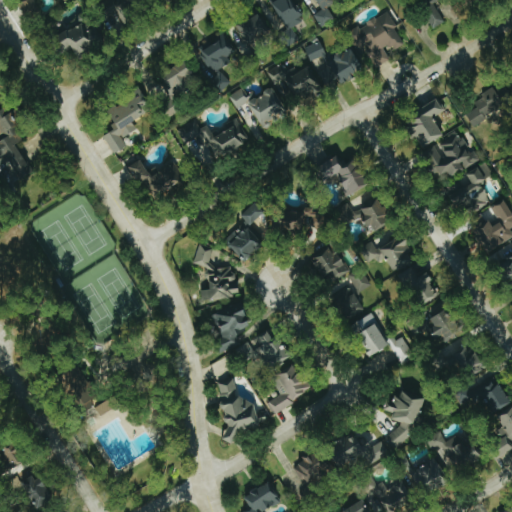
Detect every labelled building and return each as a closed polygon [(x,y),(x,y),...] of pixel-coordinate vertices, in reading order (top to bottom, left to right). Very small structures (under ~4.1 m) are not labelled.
[(24,0),(21,2),(27,16),(39,10),(34,0),(24,0)] [(111,30),(149,7),(144,0),(120,0),(119,1),(118,0),(105,0),(96,6),(111,30)] [(302,22),(292,0),(275,0),(272,2),(288,38),(296,35),(292,27),(302,22)] [(333,19),(326,8),(335,2),(334,0),(315,0),(321,10),(312,15),(319,27),(333,19)] [(431,29),(443,22),(433,4),(421,11),(431,29)] [(236,25),(246,47),(272,35),(262,13),(236,25)] [(404,45),(386,13),(348,34),(357,50),(363,46),(375,67),(392,58),(389,53),(404,45)] [(72,46),(75,56),(101,48),(92,22),(57,33),(63,49),(72,46)] [(230,63),(226,56),(233,52),(221,33),(211,39),(214,44),(200,52),(213,73),(230,63)] [(324,54),(320,42),(304,49),(309,61),(324,54)] [(363,71),(352,49),(325,62),(327,67),(318,72),(327,89),(363,71)] [(198,83),(181,63),(168,74),(185,94),(198,83)] [(306,67),(296,73),(293,68),(283,74),(277,64),(265,72),(274,85),(284,79),(298,101),(319,88),(306,67)] [(228,84),(221,69),(211,73),(217,89),(228,84)] [(465,113),(472,125),(511,99),(511,98),(502,82),(472,100),(476,106),(465,113)] [(248,105),(265,130),(288,115),(271,89),(248,105)] [(244,96),(242,90),(229,95),(234,108),(256,100),(253,93),(244,96)] [(113,154),(126,147),(121,139),(135,131),(130,122),(151,111),(142,96),(110,114),(118,128),(103,137),(113,154)] [(408,115),(422,145),(443,136),(433,115),(444,111),(439,101),(408,115)] [(20,180),(32,174),(16,144),(25,140),(8,108),(0,112),(0,130),(4,139),(0,141),(0,160),(7,156),(20,180)] [(250,142),(238,117),(224,124),(228,131),(215,138),(223,156),(250,142)] [(449,157),(436,163),(442,177),(474,163),(460,129),(440,137),(449,157)] [(368,185),(355,158),(342,165),(337,156),(320,164),(328,181),(338,176),(347,195),(368,185)] [(182,183),(173,165),(150,177),(141,160),(131,165),(148,200),(182,183)] [(466,173),(471,182),(450,194),(457,206),(485,190),(480,182),(492,175),(485,162),(466,173)] [(392,220),(378,199),(359,210),(373,232),(392,220)] [(490,207),(496,218),(474,228),(486,251),(511,237),(511,233),(509,228),(511,226),(511,212),(505,199),(490,207)] [(271,244),(258,205),(240,211),(244,222),(235,225),(239,235),(233,236),(239,254),(271,244)] [(273,231),(305,233),(307,211),(274,210),(273,231)] [(380,247),(392,271),(415,259),(403,235),(380,247)] [(511,240),(511,241),(511,240),(511,251),(498,260),(511,282),(511,240)] [(201,300),(233,298),(232,293),(237,292),(234,264),(218,266),(216,245),(195,247),(197,266),(205,265),(207,289),(200,290),(201,300)] [(334,255),(328,247),(310,258),(326,284),(349,270),(338,253),(334,255)] [(353,280),(332,292),(347,318),(364,308),(356,293),(370,285),(360,268),(349,274),(353,280)] [(428,273),(417,277),(414,268),(401,273),(409,295),(418,292),(422,302),(437,296),(428,273)] [(214,314),(223,330),(214,335),(223,352),(241,342),(235,331),(253,322),(241,300),(214,314)] [(430,318),(445,343),(461,333),(447,309),(430,318)] [(352,324),(369,356),(388,346),(372,314),(352,324)] [(254,349),(264,368),(289,354),(278,335),(273,338),(268,330),(258,336),(263,344),(254,349)] [(389,342),(400,364),(413,358),(402,336),(389,342)] [(472,376),(483,358),(458,343),(457,344),(454,343),(444,360),(472,376)] [(67,397),(74,408),(86,401),(78,389),(93,379),(75,352),(38,377),(56,404),(67,397)] [(313,390),(300,368),(296,370),(293,364),(277,373),(285,388),(278,392),(279,395),(267,402),(273,412),(313,390)] [(509,404),(497,378),(467,391),(464,384),(453,389),(459,404),(471,399),(474,405),(482,401),(487,413),(509,404)] [(256,428),(253,398),(236,399),(233,380),(219,382),(225,441),(235,440),(234,430),(256,428)] [(422,398),(398,391),(394,404),(385,401),(382,410),(391,412),(389,419),(396,421),(389,442),(408,447),(422,398)] [(120,406),(115,396),(94,406),(99,416),(120,406)] [(511,440),(511,406),(497,413),(509,442),(511,440)] [(419,488),(444,473),(445,475),(480,454),(469,436),(460,442),(456,435),(445,441),(438,430),(424,438),(431,450),(434,449),(438,456),(410,472),(419,488)] [(328,446),(340,469),(368,455),(371,460),(385,453),(380,444),(373,448),(366,435),(356,440),(353,434),(328,446)] [(29,464),(18,438),(1,445),(12,472),(29,464)] [(291,465),(305,488),(332,472),(318,449),(291,465)] [(22,479),(34,508),(52,500),(40,471),(22,479)] [(382,482),(372,488),(386,511),(392,511),(411,501),(399,481),(386,489),(382,482)] [(242,511),(261,511),(279,501),(267,482),(244,496),(250,507),(242,511)] [(368,511),(363,500),(340,511),(368,511)]
